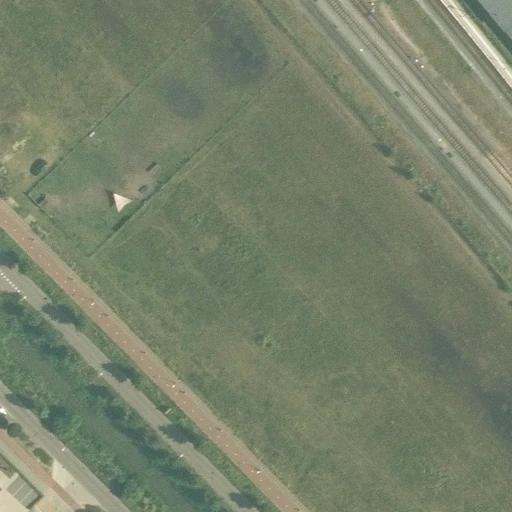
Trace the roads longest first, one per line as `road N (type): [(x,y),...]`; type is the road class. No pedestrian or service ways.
road 1 (tertiary): [(246,511),(3,264)]
road 2 (tertiary): [(0,394),(116,511)]
